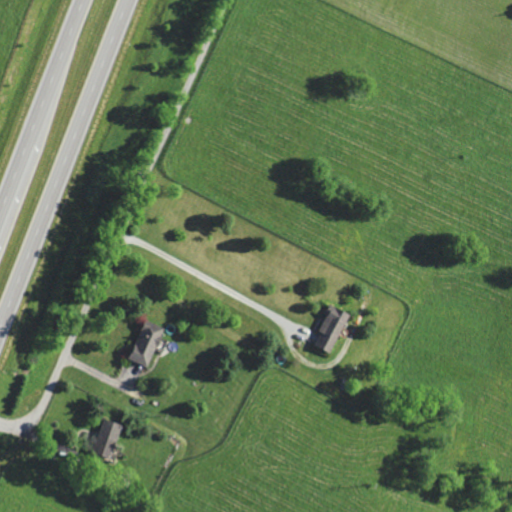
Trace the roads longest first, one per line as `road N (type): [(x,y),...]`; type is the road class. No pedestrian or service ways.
road 1 (residential): [(0,422),(23,425),(35,416),(224,0)]
road 2 (trunk): [(0,319),(125,0)]
road 3 (trunk): [(81,0),(0,207)]
